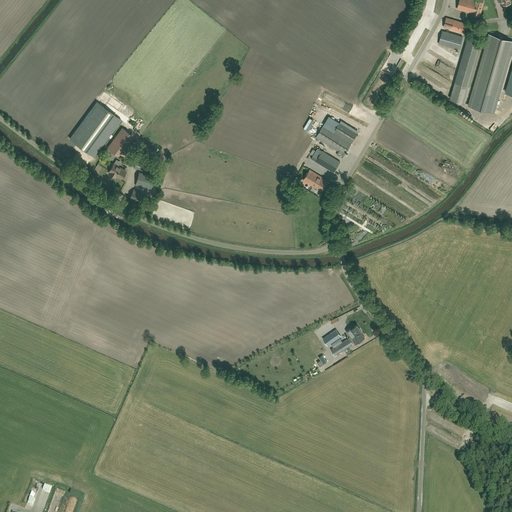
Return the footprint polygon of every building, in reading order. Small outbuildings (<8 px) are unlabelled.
[(459,0),(457,9),(472,13),(473,14),(473,15),(475,16),(476,15),(477,15),(479,15),(484,2),(477,0),(459,0)] [(464,33),(467,24),(447,18),(444,27),(464,33)] [(459,50),(463,37),(443,31),(439,44),(459,50)] [(494,113),(499,96),(511,50),(511,41),(489,34),(468,105),(494,113)] [(418,46),(422,38),(416,35),(412,43),(418,46)] [(472,40),(459,84),(454,100),(465,103),(482,43),(472,40)] [(441,78),(439,84),(448,86),(449,81),(441,78)] [(70,139),(94,157),(121,120),(96,102),(70,139)] [(357,134),(339,123),(329,117),(323,125),(334,132),(352,143),(357,134)] [(339,151),(337,154),(343,158),(351,143),(323,126),(316,137),(339,151)] [(132,136),(122,128),(108,148),(118,155),(132,136)] [(334,172),(340,162),(322,151),(316,161),(334,172)] [(146,160),(145,161),(134,158),(133,162),(136,163),(134,168),(146,172),(149,161),(146,160)] [(110,172),(109,174),(115,178),(116,176),(121,179),(126,171),(113,164),(109,171),(110,172)] [(328,181),(310,169),(303,180),(322,191),(328,181)] [(151,189),(154,179),(139,175),(136,185),(151,189)] [(145,194),(134,189),(130,197),(141,202),(145,194)] [(352,338),(361,332),(362,331),(357,325),(352,328),(352,327),(346,331),(350,337),(351,336),(352,338)] [(328,345),(341,336),(336,330),(323,338),(328,345)] [(352,338),(354,341),(353,341),(356,344),(365,338),(361,332),(352,338)] [(331,349),(335,356),(353,344),(349,338),(331,349)] [(55,499),(60,501),(61,497),(64,498),(65,493),(58,491),(55,499)] [(57,511),(61,503),(56,501),(50,511),(57,511)]
